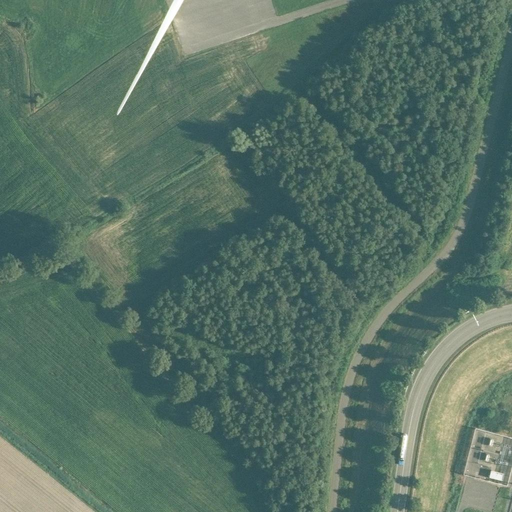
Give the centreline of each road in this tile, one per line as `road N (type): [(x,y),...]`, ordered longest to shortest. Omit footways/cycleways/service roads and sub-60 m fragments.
road 1 (unclassified): [(333,511),(359,363),(389,314),(459,237),(511,57)]
road 2 (tertiary): [(400,511),(430,376),(467,333),(511,314)]
road 3 (track): [(347,0),(188,51)]
